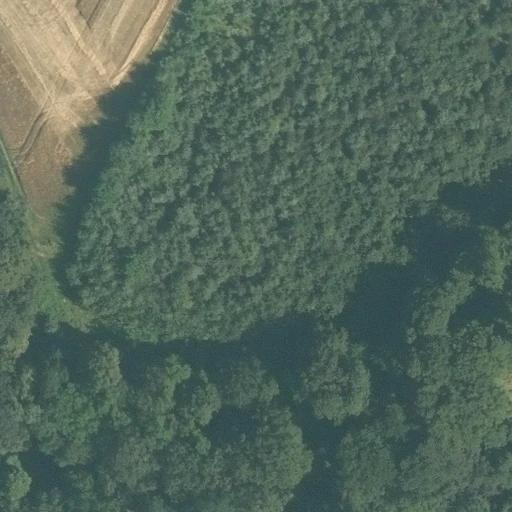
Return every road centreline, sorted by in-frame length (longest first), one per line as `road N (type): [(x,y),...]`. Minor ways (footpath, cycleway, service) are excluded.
road 1 (track): [(183,0),(53,253),(35,249),(29,238),(0,152)]
road 2 (track): [(117,511),(10,448)]
